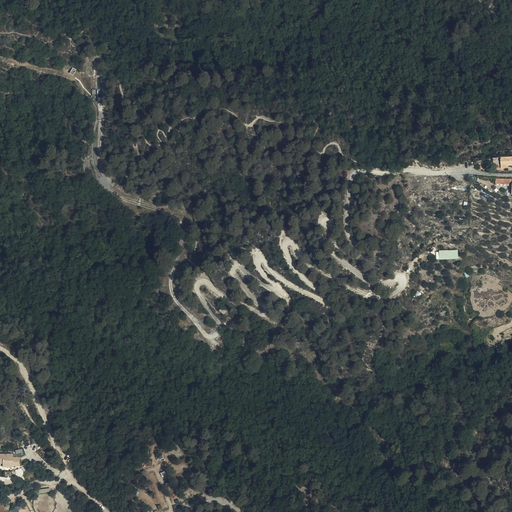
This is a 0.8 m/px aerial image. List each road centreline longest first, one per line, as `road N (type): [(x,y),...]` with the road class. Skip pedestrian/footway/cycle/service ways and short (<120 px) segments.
road 1 (track): [(98,99),(94,162),(102,181),(120,197),(174,213),(185,227),(168,288),(210,339),(222,327),(197,290),(202,280),(258,311),(262,306),(235,265),(277,293),(258,265),(264,259),(333,302),(294,266),(281,246),(286,239),(311,265),(373,298),(404,288),(401,277),(381,284),(330,251),(324,222),(332,224),(337,247),(365,260),(352,232),(358,176),(458,174)]
road 2 (track): [(73,481),(21,370),(0,348)]
